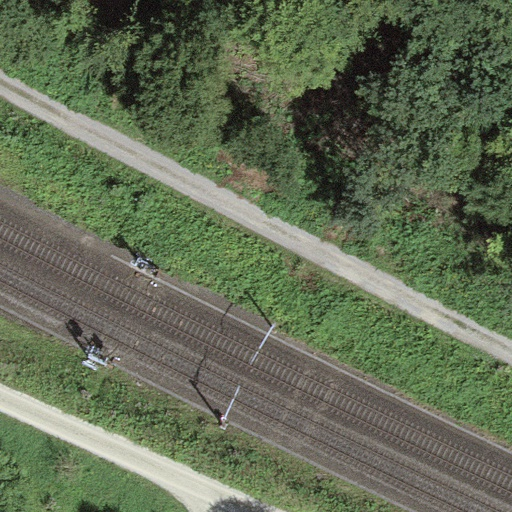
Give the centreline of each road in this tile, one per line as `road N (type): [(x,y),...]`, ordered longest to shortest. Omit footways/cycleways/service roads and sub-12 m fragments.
road 1 (track): [(511,375),(0,103)]
road 2 (track): [(0,411),(211,511)]
